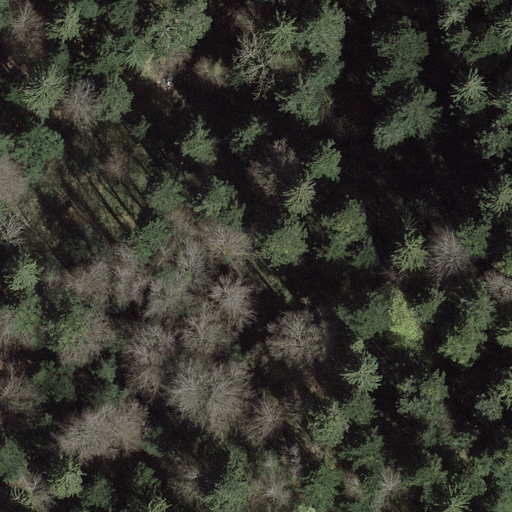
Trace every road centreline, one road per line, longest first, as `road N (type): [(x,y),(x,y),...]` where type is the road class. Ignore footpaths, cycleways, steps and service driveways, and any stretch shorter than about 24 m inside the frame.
road 1 (track): [(29,0),(35,50),(27,115),(0,230)]
road 2 (track): [(0,350),(22,461),(54,511)]
